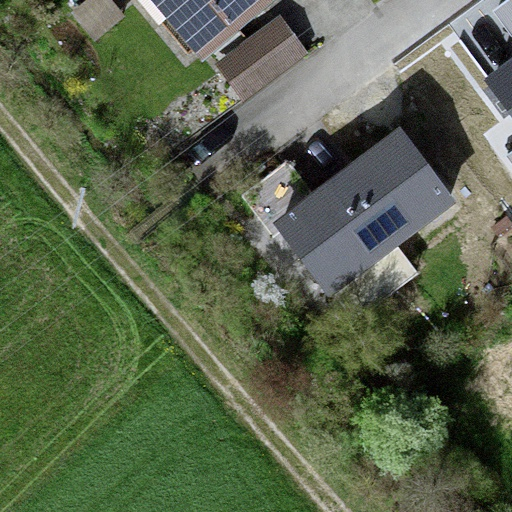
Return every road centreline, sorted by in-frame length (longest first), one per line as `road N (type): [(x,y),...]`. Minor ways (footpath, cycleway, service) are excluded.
road 1 (track): [(0,103),(343,511)]
road 2 (residential): [(411,0),(197,162)]
